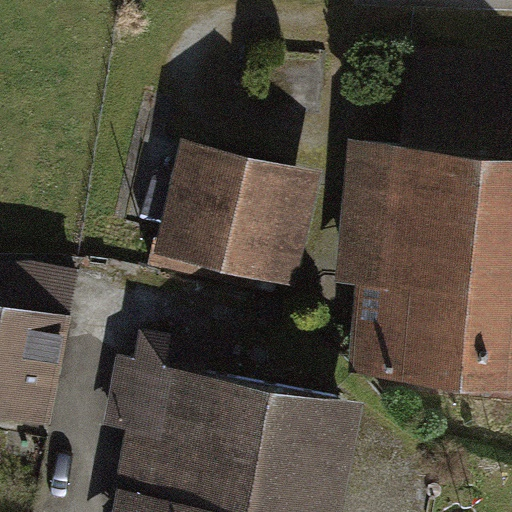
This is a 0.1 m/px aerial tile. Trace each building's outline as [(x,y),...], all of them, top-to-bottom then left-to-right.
[(511,55),(408,45),(398,146),(511,157),(511,55)] [(311,175),(178,141),(151,245),(284,279),(311,175)] [(348,364),(511,378),(511,157),(398,146),(344,141),(332,274),(356,276),(348,364)] [(0,306),(54,317),(62,275),(0,263),(0,306)] [(0,306),(0,410),(36,417),(54,317),(0,306)] [(127,357),(113,355),(102,412),(126,417),(107,511),(325,511),(347,403),(194,374),(201,339),(133,326),(127,357)]
